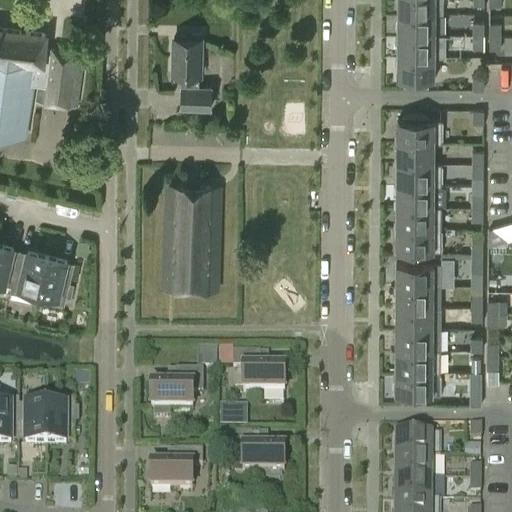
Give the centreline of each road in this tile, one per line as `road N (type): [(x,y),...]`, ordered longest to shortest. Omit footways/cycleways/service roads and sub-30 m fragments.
road 1 (residential): [(336,415),(338,102)]
road 2 (residential): [(106,511),(109,238)]
road 3 (residential): [(109,238),(112,0)]
road 4 (residential): [(511,415),(336,415)]
road 5 (residential): [(511,100),(338,102)]
